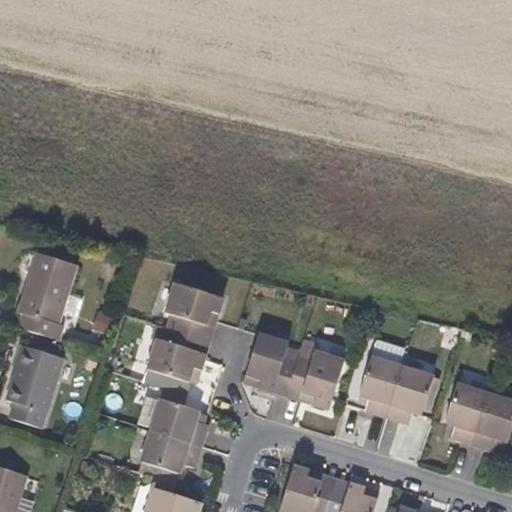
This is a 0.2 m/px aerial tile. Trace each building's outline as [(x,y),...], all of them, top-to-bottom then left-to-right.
[(59,325),(77,267),(36,255),(18,314),(23,315),(18,329),(60,342),(64,327),(59,325)] [(202,340),(211,314),(218,316),(223,300),(175,285),(165,315),(172,317),(168,330),(202,340)] [(210,342),(218,316),(211,314),(202,340),(210,342)] [(88,338),(102,343),(109,321),(96,317),(88,338)] [(201,372),(210,342),(202,340),(168,330),(156,326),(153,340),(157,341),(148,371),(189,384),(193,369),(201,372)] [(289,391),(300,356),(286,352),(289,343),(259,334),(246,377),(260,382),(258,389),(287,399),(289,391)] [(329,412),(345,362),(315,352),(317,346),(304,342),(300,356),(289,391),(316,399),(313,407),(329,412)] [(43,430),(64,361),(23,348),(6,402),(13,404),(9,420),(43,430)] [(385,419),(402,367),(372,358),(359,397),(361,398),(369,400),(367,408),(365,412),(385,419)] [(434,378),(403,368),(402,367),(385,419),(408,426),(412,414),(422,417),(423,412),(434,378)] [(197,386),(201,372),(193,369),(189,384),(197,386)] [(258,389),(260,382),(246,377),(243,385),(258,389)] [(430,414),(441,381),(434,378),(423,412),(430,414)] [(472,446),(488,394),(458,385),(445,424),(455,427),(453,434),(452,439),(472,446)] [(313,407),(316,399),(289,391),(287,399),(313,407)] [(508,444),(511,431),(511,401),(489,394),(488,394),(472,446),(495,453),(496,448),(499,441),(508,444)] [(152,429),(160,402),(146,397),(138,425),(152,429)] [(367,408),(369,400),(361,398),(359,405),(367,408)] [(202,448),(209,426),(204,425),(196,422),(198,415),(199,413),(161,401),(160,402),(152,429),(150,433),(202,448)] [(204,425),(207,417),(198,415),(196,422),(204,425)] [(453,434),(455,427),(448,425),(446,432),(453,434)] [(195,469),(202,448),(150,433),(141,463),(141,464),(180,476),(183,466),(195,469)] [(506,451),(508,444),(499,441),(496,448),(506,451)] [(15,464),(0,459),(0,468),(12,473),(15,464)] [(180,476),(141,464),(138,474),(156,480),(177,486),(180,476)] [(326,511),(334,489),(307,480),(309,472),(294,467),(279,511),(326,511)] [(27,478),(27,477),(12,473),(0,468),(0,511),(16,511),(18,507),(27,478)] [(337,481),(309,472),(307,480),(334,489),(337,481)] [(31,511),(40,483),(27,478),(18,507),(31,511)] [(174,496),(177,486),(156,480),(156,481),(142,487),(151,490),(151,489),(174,496)] [(374,511),(377,502),(363,498),(366,490),(337,481),(334,489),(326,511),(374,511)] [(144,511),(151,490),(142,487),(139,486),(131,511),(144,511)] [(199,511),(202,505),(174,496),(151,489),(151,490),(144,511),(199,511)] [(377,502),(379,494),(366,490),(363,498),(377,502)]
